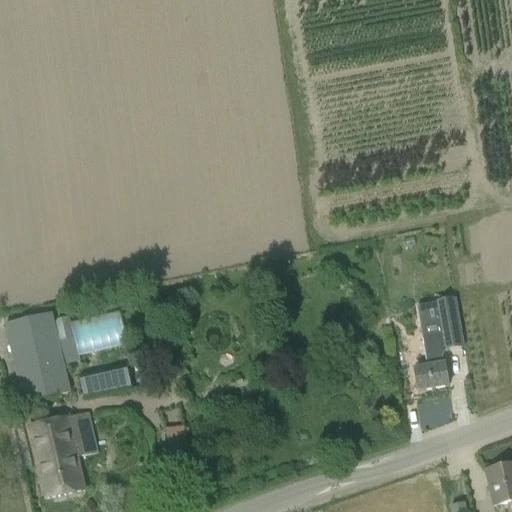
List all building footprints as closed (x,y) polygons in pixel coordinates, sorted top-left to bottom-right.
[(416,374),(413,374),(418,395),(448,389),(444,368),(442,369),(440,357),(442,353),(464,349),(456,300),(434,303),(439,334),(422,338),(426,365),(415,367),(416,374)] [(71,396),(53,320),(6,331),(24,407),(71,396)] [(85,401),(132,390),(126,364),(78,375),(85,401)] [(77,459),(97,454),(88,415),(29,429),(46,501),(84,491),(77,459)] [(175,452),(189,449),(183,426),(169,429),(175,452)] [(511,511),(511,466),(486,472),(493,509),(508,506),(509,511),(511,511)]
